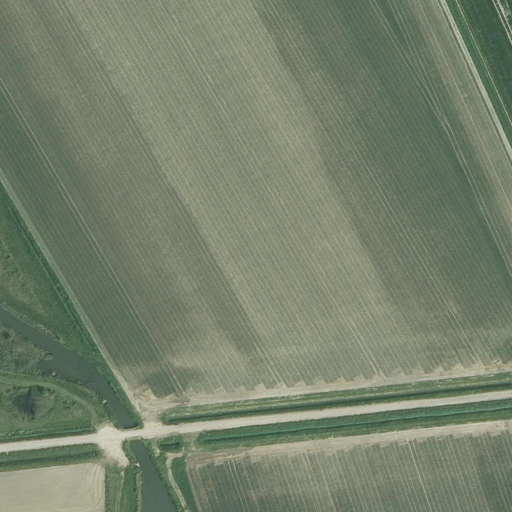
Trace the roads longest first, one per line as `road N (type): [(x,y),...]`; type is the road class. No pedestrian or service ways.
road 1 (unclassified): [(0,448),(511,393)]
road 2 (track): [(511,155),(442,0)]
